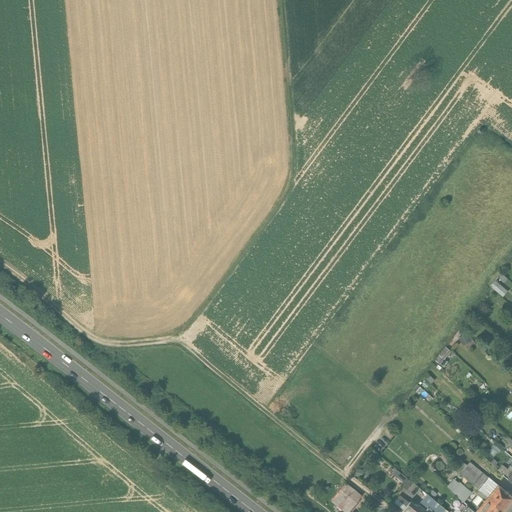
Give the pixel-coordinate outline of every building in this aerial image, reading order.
[(501,273),(498,277),(504,283),(507,279),(501,273)] [(492,286),(500,291),(504,286),(496,281),(492,286)] [(488,308),(483,313),(490,319),(495,314),(488,308)] [(463,346),(470,341),(465,333),(458,338),(463,346)] [(435,361),(443,367),(447,362),(443,359),(450,350),(446,347),(435,361)] [(427,373),(422,377),(430,384),(434,379),(427,373)] [(418,395),(422,391),(416,385),(413,390),(418,395)] [(497,454),(502,449),(495,442),(490,448),(497,454)] [(459,474),(477,489),(487,476),(469,462),(466,466),(460,473),(459,474)] [(460,473),(466,466),(462,463),(456,470),(460,473)] [(502,474),(506,469),(502,465),(497,471),(502,474)] [(511,474),(511,472),(511,466),(510,465),(506,469),(502,474),(507,479),(511,474)] [(388,471),(402,483),(406,477),(393,466),(388,471)] [(355,468),(353,476),(363,479),(365,472),(355,468)] [(477,489),(481,492),(487,498),(497,485),(487,476),(477,489)] [(456,497),(462,502),(471,492),(460,483),(458,484),(454,480),(447,487),(456,497)] [(348,511),(361,497),(345,484),(331,501),(343,511),(348,511)] [(486,499),(501,511),(511,499),(511,497),(505,491),(497,485),(487,498),(486,499)] [(427,495),(432,499),(436,495),(431,490),(427,495)] [(487,498),(481,492),(473,502),(479,508),(486,499),(487,498)] [(418,505),(426,511),(443,511),(445,510),(432,499),(427,495),(426,494),(418,505)] [(391,505),(399,511),(401,511),(408,503),(399,496),(391,505)] [(458,506),(462,502),(456,497),(453,501),(458,506)] [(501,511),(486,499),(479,508),(475,511),(501,511)] [(426,511),(418,505),(416,507),(409,502),(408,503),(401,511),(426,511)]
